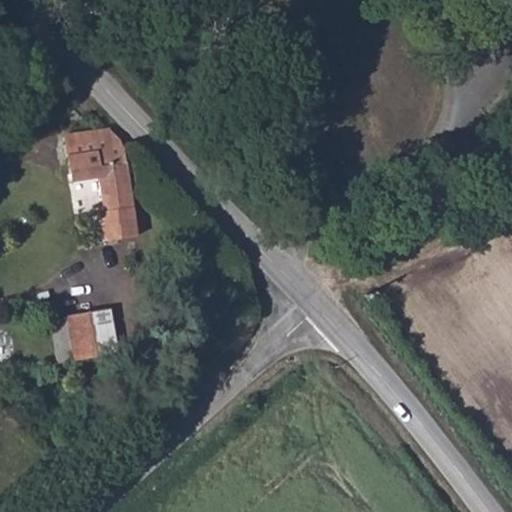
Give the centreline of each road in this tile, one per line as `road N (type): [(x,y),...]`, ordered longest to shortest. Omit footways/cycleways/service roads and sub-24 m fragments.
road 1 (tertiary): [(319,311),(31,0)]
road 2 (track): [(368,0),(387,42),(389,105),(292,279)]
road 3 (unclassified): [(94,511),(319,311)]
road 4 (track): [(511,107),(406,200),(319,311)]
road 5 (tertiary): [(487,511),(319,311)]
